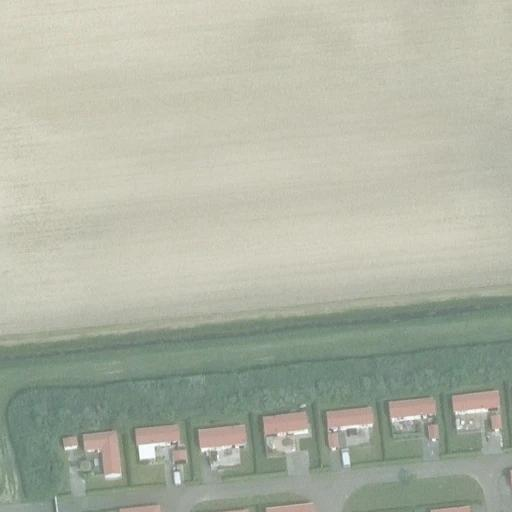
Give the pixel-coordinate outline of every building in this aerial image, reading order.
[(499,411),(497,395),(451,401),(453,417),(499,411)] [(432,404),(388,408),(389,426),(434,422),(432,404)] [(370,413),(324,419),(326,435),(372,430),(370,413)] [(305,417),(262,422),(263,439),(307,434),(305,417)] [(499,421),(490,422),(492,437),(500,436),(499,421)] [(199,454),(246,449),(244,430),(197,436),(199,454)] [(179,432),(134,436),(136,452),(180,448),(179,432)] [(437,432),(428,433),(429,447),(439,446),(437,432)] [(115,436),(82,440),(83,455),(101,453),(104,481),(120,479),(115,436)] [(336,454),(334,441),(326,442),(328,455),(336,454)] [(77,454),(76,442),(64,443),(65,455),(77,454)] [(185,458),(174,458),(174,467),(185,466),(185,458)]
